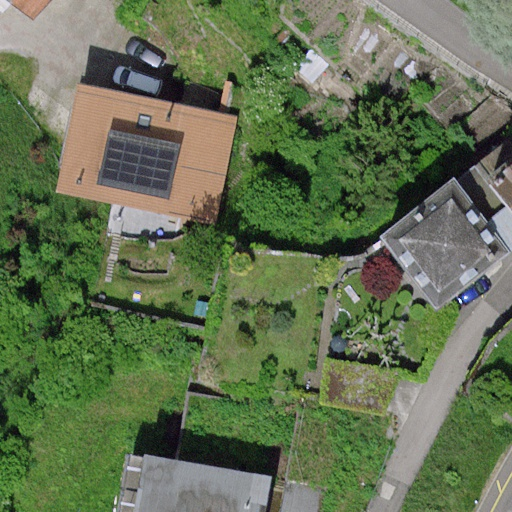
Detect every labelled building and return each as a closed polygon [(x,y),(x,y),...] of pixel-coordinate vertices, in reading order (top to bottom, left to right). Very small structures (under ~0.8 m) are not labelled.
[(23,0),(61,26),(79,0),(23,0)] [(88,80),(69,187),(239,217),(258,110),(88,80)] [(511,169),(500,181),(511,196),(511,169)] [(511,240),(458,172),(382,233),(438,304),(511,246),(511,240)] [(139,452),(126,511),(281,511),(287,482),(139,452)]
